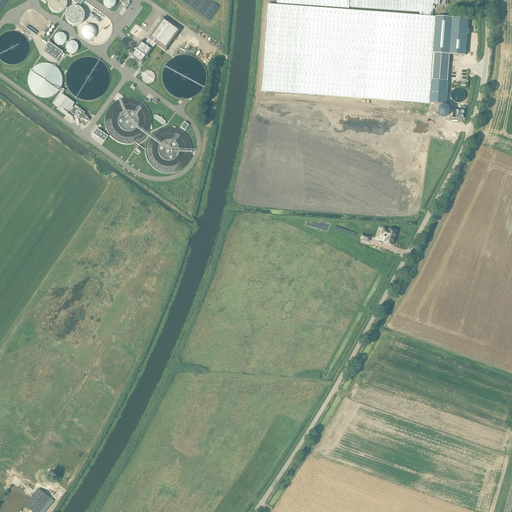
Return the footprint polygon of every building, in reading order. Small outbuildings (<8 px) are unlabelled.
[(66,9),(66,8),(67,7),(67,5),(67,4),(67,3),(66,1),(65,0),(48,0),(49,1),(48,2),(48,3),(48,5),(48,6),(48,8),(49,9),(49,10),(50,11),(51,12),(52,13),(54,14),(55,14),(56,14),(58,14),(59,14),(61,14),(62,13),(63,13),(64,12),(65,11),(66,9)] [(115,6),(115,5),(116,4),(116,3),(116,2),(116,1),(115,0),(103,0),(103,1),(103,2),(103,3),(103,4),(104,5),(104,6),(105,7),(106,8),(107,8),(108,9),(109,9),(110,9),(111,9),(112,8),(113,8),(114,7),(114,6),(115,6)] [(188,0),(191,3),(187,6),(210,21),(220,6),(213,2),(213,0),(188,0)] [(277,0),(277,3),(349,9),(349,6),(349,7),(420,12),(419,16),(431,17),(432,17),(432,13),(433,4),(433,0),(277,0)] [(173,13),(177,8),(168,2),(164,7),(173,13)] [(261,91),(424,103),(429,103),(430,94),(446,95),(447,82),(449,54),(433,53),(436,17),(432,17),(419,16),(268,5),(261,91)] [(84,22),(84,21),(85,19),(85,18),(85,16),(85,15),(84,14),(84,12),(83,11),(82,10),(81,9),(80,9),(78,8),(77,8),(76,7),(74,8),(73,8),(71,8),(70,9),(69,10),(68,11),(67,12),(66,13),(66,14),(66,16),(66,17),(66,19),(66,20),(67,21),(67,23),(68,24),(69,25),(70,25),(72,26),(73,27),(74,27),(76,27),(77,27),(78,26),(80,26),(81,25),(82,24),(83,23),(84,22)] [(91,13),(89,15),(99,22),(100,20),(95,16),(91,13)] [(176,25),(168,20),(164,17),(148,39),(149,39),(145,44),(141,41),(136,49),(137,50),(136,52),(134,51),(130,57),(141,65),(146,59),(147,59),(147,57),(156,45),(159,47),(165,52),(182,29),(176,25)] [(96,36),(96,35),(96,34),(97,33),(97,32),(96,30),(96,29),(96,28),(95,27),(94,27),(93,26),(92,25),(91,25),(90,25),(89,24),(88,25),(87,25),(86,25),(85,26),(84,26),(83,27),(82,28),(82,29),(81,30),(81,31),(81,32),(81,33),(81,35),(82,36),(82,37),(83,37),(84,38),(85,39),(86,39),(87,40),(88,40),(89,40),(90,40),(91,40),(92,39),(93,38),(94,38),(95,37),(96,36)] [(66,42),(66,41),(66,40),(67,39),(67,38),(66,37),(66,36),(65,35),(64,34),(63,33),(62,33),(61,33),(60,32),(59,33),(58,33),(57,33),(56,34),(55,35),(54,36),(54,37),(54,38),(54,39),(54,40),(54,41),(55,42),(55,43),(56,44),(57,44),(57,45),(58,45),(59,45),(60,45),(61,45),(62,45),(63,45),(64,44),(65,44),(65,43),(66,42)] [(77,51),(78,50),(78,49),(78,48),(78,47),(78,46),(78,45),(77,44),(77,43),(76,43),(75,42),(74,41),(73,41),(72,41),(71,41),(70,41),(69,42),(68,42),(67,43),(67,44),(66,44),(66,45),(65,46),(65,47),(65,48),(66,49),(66,50),(66,51),(67,52),(68,53),(69,53),(70,54),(71,54),(72,54),(73,54),(74,54),(75,53),(76,53),(76,52),(77,51)] [(47,48),(44,52),(57,61),(63,52),(49,42),(45,47),(47,48)] [(61,89),(62,86),(62,84),(63,81),(63,80),(63,79),(62,76),(61,74),(60,71),(59,69),(57,67),(55,66),(53,65),(50,64),(48,63),(45,63),(43,63),(40,64),(38,65),(36,66),(34,68),(32,70),(30,72),(29,74),(29,77),(28,79),(28,82),(29,84),(30,87),(31,89),(32,91),(34,93),(36,95),(38,96),(41,97),(43,97),(46,97),(48,97),(51,97),(53,96),(55,94),(57,93),(59,91),(61,89)] [(156,115),(154,116),(154,119),(163,125),(166,124),(165,122),(163,120),(156,115)] [(184,122),(180,127),(185,131),(189,125),(184,122)] [(96,130),(93,134),(104,142),(106,139),(108,137),(100,131),(97,129),(96,130)] [(383,228),(380,237),(381,237),(385,239),(384,243),(383,243),(393,247),(398,232),(388,229),(388,230),(383,228)] [(362,234),(360,239),(369,243),(371,237),(362,234)] [(404,243),(407,238),(400,235),(398,240),(404,243)] [(39,483),(57,496),(85,453),(66,441),(39,483)] [(39,489),(25,506),(32,511),(39,511),(51,498),(39,489)]
